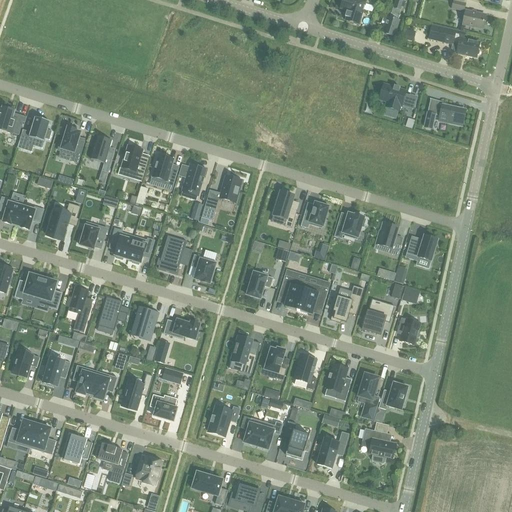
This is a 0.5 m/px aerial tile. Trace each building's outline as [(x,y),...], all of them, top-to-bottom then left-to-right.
[(353,0),(343,0),(340,10),(348,13),(348,14),(346,13),(345,19),(346,19),(345,22),(358,27),(365,4),(353,0)] [(391,14),(390,18),(388,18),(383,33),(394,37),(399,22),(398,21),(399,16),(398,16),(401,7),(404,8),(406,3),(396,0),(392,14),(391,14)] [(454,2),(452,9),(464,11),(465,4),(454,2)] [(466,12),(463,25),(483,30),(486,16),(466,12)] [(465,34),(440,28),(430,26),(427,39),(458,46),(457,54),(476,58),(477,56),(479,55),(480,52),(478,50),(480,43),(463,40),(465,34)] [(417,33),(408,30),(406,40),(415,42),(417,33)] [(384,85),(380,100),(388,102),(386,108),(398,112),(400,106),(402,107),(402,106),(413,110),(417,98),(410,96),(410,97),(405,95),(406,92),(400,90),(400,88),(394,86),(394,88),(384,85)] [(430,100),(438,102),(435,113),(441,115),(440,119),(448,121),(448,123),(452,124),(462,126),(465,111),(452,108),(452,106),(430,99),(430,100)] [(23,121),(13,118),(15,112),(11,111),(11,110),(6,109),(3,108),(2,109),(0,108),(0,130),(19,136),(23,121)] [(424,127),(432,129),(435,115),(428,114),(424,127)] [(27,144),(42,149),(45,139),(50,141),(52,132),(48,131),(50,123),(35,118),(31,133),(30,133),(31,133),(30,135),(22,133),(19,142),(27,144)] [(408,119),(406,127),(412,129),(414,121),(408,119)] [(78,164),(84,143),(78,142),(81,133),(76,132),(77,131),(68,128),(63,144),(61,143),(58,151),(73,156),(71,162),(78,164)] [(108,174),(114,155),(108,153),(112,141),(98,137),(91,160),(104,164),(102,172),(108,174)] [(128,146),(121,168),(139,173),(137,181),(143,182),(150,159),(141,157),(143,151),(128,146)] [(161,156),(159,156),(152,178),(166,182),(164,189),(171,192),(178,172),(171,170),(174,160),(169,159),(169,157),(161,154),(161,156)] [(192,193),(198,195),(202,184),(203,184),(205,178),(203,178),(206,170),(190,165),(190,168),(182,165),(179,177),(186,179),(183,190),(189,192),(189,193),(192,194),(192,193)] [(219,199),(235,204),(239,191),(240,191),(242,185),(241,184),(242,181),(226,177),(220,194),(219,199)] [(75,181),(68,179),(66,185),(73,187),(75,181)] [(290,209),(294,197),(292,196),(292,194),(284,192),(283,194),(280,193),(273,216),(287,220),(284,227),(292,229),(297,211),(290,209)] [(83,205),(85,199),(78,197),(76,202),(83,205)] [(145,199),(138,197),(136,204),(143,206),(145,199)] [(12,225),(16,226),(23,205),(2,198),(0,205),(0,211),(6,213),(3,223),(12,225)] [(119,201),(113,199),(110,207),(116,208),(119,201)] [(218,206),(206,203),(202,218),(213,221),(218,206)] [(306,211),(301,227),(308,229),(310,225),(322,229),(329,205),(322,203),(321,205),(315,203),(312,213),(306,211)] [(70,219),(76,221),(80,208),(69,204),(66,215),(54,211),(47,236),(63,241),(70,219)] [(196,204),(191,219),(198,221),(203,206),(196,204)] [(44,211),(23,205),(16,226),(21,228),(30,231),(33,221),(40,223),(44,211)] [(346,224),(339,222),(334,237),(342,240),(343,236),(357,241),(361,227),(363,228),(366,220),(364,219),(364,218),(355,216),(349,214),(346,224)] [(80,246),(94,250),(97,240),(104,242),(107,229),(87,223),(83,235),(81,235),(78,243),(80,244),(80,246)] [(383,224),(381,232),(380,232),(376,245),(391,249),(390,254),(397,256),(403,239),(396,237),(398,229),(383,224)] [(115,229),(111,244),(118,246),(115,256),(117,257),(116,259),(123,261),(123,259),(128,260),(135,237),(122,233),(123,231),(115,229)] [(144,254),(151,256),(155,241),(148,239),(147,241),(135,237),(128,260),(133,262),(132,263),(139,265),(139,264),(141,264),(144,254)] [(187,242),(168,237),(161,260),(159,259),(157,266),(159,267),(158,269),(177,275),(179,268),(180,264),(188,267),(193,251),(185,249),(187,242)] [(431,262),(438,241),(424,237),(422,245),(410,242),(406,255),(431,262)] [(289,253),(278,250),(275,260),(286,263),(289,253)] [(325,261),(327,253),(319,250),(316,250),(314,258),(325,261)] [(198,269),(195,280),(201,282),(210,285),(216,263),(194,256),(191,267),(198,269)] [(0,292),(6,294),(9,285),(10,286),(13,278),(11,277),(13,270),(0,265),(0,292)] [(247,296),(261,300),(264,287),(270,289),(273,279),(254,273),(247,296)] [(362,274),(360,281),(368,283),(370,277),(362,274)] [(37,301),(43,279),(39,278),(40,278),(39,278),(30,275),(27,283),(20,281),(15,298),(23,301),(24,297),(37,301)] [(403,285),(405,278),(397,276),(395,283),(403,285)] [(285,277),(279,297),(287,300),(285,307),(297,311),(297,312),(298,312),(307,284),(291,279),(285,277)] [(49,308),(57,311),(62,294),(55,291),(57,283),(48,280),(47,281),(43,279),(37,301),(50,305),(49,308)] [(307,284),(298,312),(300,312),(312,315),(314,308),(323,310),(329,290),(322,289),(307,284)] [(395,285),(391,298),(400,300),(404,287),(395,285)] [(335,305),(330,321),(340,324),(341,322),(347,323),(349,314),(356,316),(364,290),(353,287),(349,300),(338,297),(335,305)] [(92,306),(85,304),(89,292),(75,288),(72,299),(69,298),(67,306),(70,307),(68,312),(78,315),(74,330),(84,333),(92,306)] [(402,300),(410,303),(414,291),(406,289),(402,300)] [(98,327),(115,331),(123,303),(107,298),(98,327)] [(363,314),(361,324),(364,325),(363,331),(373,334),(380,336),(383,328),(384,322),(390,324),(395,307),(382,303),(381,307),(371,304),(367,316),(363,314)] [(139,339),(151,342),(159,315),(148,312),(149,310),(139,307),(132,330),(141,332),(139,339)] [(400,342),(414,346),(417,338),(418,338),(420,333),(418,332),(421,324),(406,320),(401,319),(397,332),(402,334),(400,342)] [(18,323),(5,320),(2,328),(16,332),(18,323)] [(168,321),(164,334),(183,340),(184,337),(195,341),(200,326),(191,323),(190,325),(177,321),(176,324),(168,321)] [(48,332),(40,330),(38,336),(46,338),(48,332)] [(238,337),(231,362),(242,365),(240,372),(251,375),(251,374),(249,373),(251,368),(253,369),(257,355),(249,353),(252,343),(247,341),(247,340),(238,337)] [(67,338),(65,345),(74,348),(76,341),(67,338)] [(164,364),(170,344),(160,341),(154,361),(164,364)] [(282,361),(285,351),(278,349),(277,351),(271,349),(268,361),(266,360),(264,368),(266,368),(265,370),(277,374),(275,380),(283,382),(287,370),(280,368),(280,367),(281,367),(283,361),(282,361)] [(37,369),(40,358),(19,352),(12,374),(27,378),(30,367),(37,369)] [(302,356),(294,380),(296,381),(307,384),(308,384),(307,389),(314,391),(317,380),(311,378),(312,376),(313,374),(315,369),(314,369),(317,361),(302,356)] [(43,383),(57,387),(61,375),(67,377),(71,364),(64,362),(50,358),(48,367),(45,366),(42,376),(45,377),(43,383)] [(345,402),(351,384),(344,382),(345,378),(348,370),(333,366),(330,374),(328,379),(329,380),(326,389),(327,389),(337,392),(335,399),(345,402)] [(90,396),(97,373),(77,367),(73,381),(79,383),(76,393),(85,396),(86,394),(90,396)] [(183,375),(166,370),(163,380),(180,385),(183,375)] [(97,373),(90,396),(95,397),(94,399),(103,401),(106,391),(113,393),(117,379),(97,373)] [(130,409),(137,411),(141,396),(147,398),(153,377),(146,375),(144,383),(145,383),(144,386),(129,382),(122,407),(128,408),(128,409),(130,410),(130,409)] [(373,401),(379,379),(366,376),(360,397),(373,401)] [(244,383),(242,390),(248,392),(251,381),(245,380),(244,383)] [(391,393),(385,391),(379,409),(386,411),(387,407),(401,411),(408,388),(394,384),(391,393)] [(280,394),(273,392),(271,398),(278,400),(280,394)] [(174,422),(178,409),(163,405),(165,399),(154,395),(150,407),(156,409),(154,416),(174,422)] [(271,400),(269,407),(281,410),(283,403),(271,400)] [(312,404),(305,402),(303,409),(310,411),(312,404)] [(373,420),(377,406),(366,403),(362,416),(373,420)] [(211,423),(208,432),(225,438),(230,422),(236,424),(240,409),(234,407),(232,412),(216,407),(213,416),(212,416),(210,423),(211,423)] [(339,411),(337,418),(343,420),(345,413),(339,411)] [(0,450),(0,451),(10,419),(2,417),(3,415),(0,413),(0,450)] [(325,415),(322,424),(337,428),(340,420),(325,415)] [(256,447),(263,423),(251,419),(244,443),(256,447)] [(33,424),(24,421),(21,431),(13,429),(8,443),(30,449),(37,426),(33,424)] [(305,451),(308,452),(310,443),(307,442),(309,435),(294,431),(296,424),(288,422),(284,436),(291,438),(286,456),(302,461),(305,451)] [(263,423),(256,447),(268,451),(273,434),(280,436),(283,425),(276,423),(275,426),(263,423)] [(30,449),(52,456),(56,442),(48,439),(51,429),(42,427),(37,426),(30,449)] [(385,462),(386,458),(393,460),(396,445),(385,442),(387,434),(365,430),(362,443),(371,445),(369,455),(372,455),(371,460),(373,462),(382,464),(385,462)] [(343,457),(349,435),(342,433),(339,443),(325,439),(317,465),(332,470),(336,455),(343,457)] [(87,440),(70,435),(62,460),(80,465),(87,440)] [(313,452),(321,454),(323,445),(316,442),(313,452)] [(102,447),(99,447),(96,457),(99,457),(98,460),(115,465),(110,482),(120,485),(129,455),(122,453),(123,451),(103,445),(102,447)] [(0,458),(0,466),(6,468),(8,460),(0,458)] [(150,461),(142,458),(136,479),(144,481),(143,483),(155,486),(162,463),(150,459),(150,461)] [(0,473),(3,474),(9,476),(11,470),(0,466),(0,473)] [(49,472),(35,467),(33,475),(47,479),(49,472)] [(213,478),(207,476),(197,473),(192,489),(217,497),(215,505),(223,507),(228,491),(221,489),(223,481),(213,478)] [(129,488),(132,476),(126,474),(122,486),(129,488)] [(58,485),(46,481),(44,489),(55,492),(58,485)] [(64,494),(66,487),(59,485),(57,492),(64,494)] [(259,494),(260,492),(254,490),(240,486),(238,496),(232,494),(229,506),(239,509),(239,510),(240,510),(241,505),(250,508),(248,511),(260,511),(263,503),(257,501),(259,494)] [(266,511),(288,511),(292,501),(279,498),(276,508),(268,506),(266,511)] [(292,501),(288,511),(303,511),(305,505),(292,501)] [(117,511),(119,511),(122,504),(116,502),(113,511),(117,511)]
